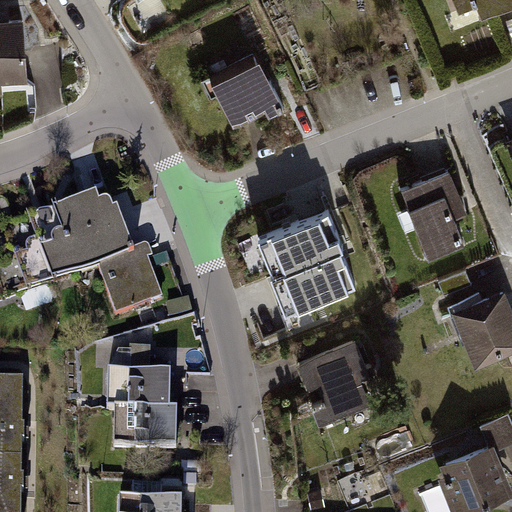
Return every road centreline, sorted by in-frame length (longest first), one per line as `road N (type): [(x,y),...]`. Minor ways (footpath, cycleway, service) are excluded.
road 1 (residential): [(191,211),(511,81)]
road 2 (residential): [(191,211),(237,348),(260,511)]
road 3 (residential): [(132,92),(89,122),(0,160)]
road 4 (residential): [(132,92),(191,211)]
